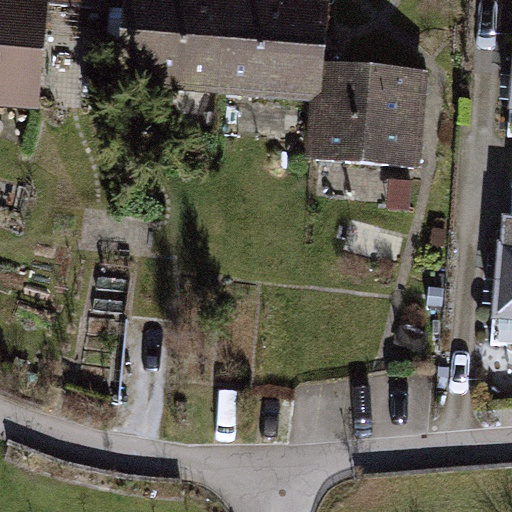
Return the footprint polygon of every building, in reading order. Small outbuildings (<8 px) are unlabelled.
[(0,0),(0,99),(53,103),(59,10),(106,13),(106,0),(0,0)] [(124,0),(117,101),(221,109),(229,0),(124,0)] [(297,0),(229,0),(222,109),(327,118),(331,70),(334,3),(297,0)] [(437,78),(331,70),(327,118),(324,173),(431,178),(437,78)] [(511,222),(503,358),(511,358),(511,222)]
